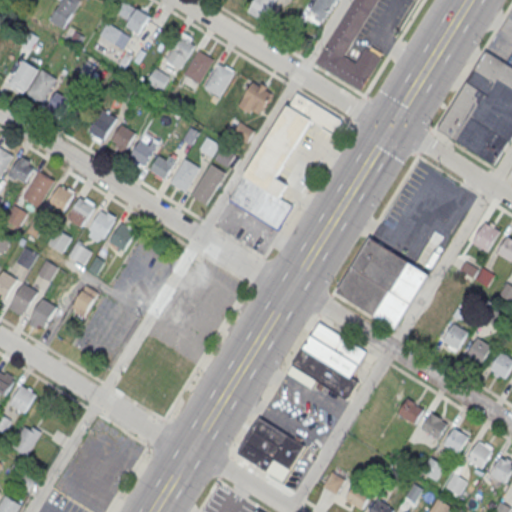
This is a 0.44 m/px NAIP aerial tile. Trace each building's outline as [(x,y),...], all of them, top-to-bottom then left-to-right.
[(61,0),(50,20),(64,28),(80,0),(61,0)] [(127,0),(117,15),(140,31),(151,17),(128,0),(127,0)] [(254,0),(248,10),(263,20),(275,0),(254,0)] [(322,24),(336,0),(315,0),(307,15),(322,24)] [(377,0),(344,55),(356,62),(365,46),(366,47),(382,56),(360,89),(316,62),(353,0),(377,0)] [(101,34),(114,42),(122,30),(108,22),(101,34)] [(30,31),(22,44),(30,49),(38,36),(30,31)] [(76,31),(72,37),(80,43),(84,36),(76,31)] [(165,59),(180,35),(195,45),(180,68),(165,59)] [(0,66),(11,60),(0,41),(0,66)] [(184,73),(199,49),(214,59),(199,82),(184,73)] [(437,128),(486,50),(511,66),(511,134),(493,163),(437,128)] [(9,83),(24,59),(39,69),(25,92),(9,83)] [(87,61),(79,74),(89,80),(97,67),(87,61)] [(205,87),(220,63),(235,72),(220,96),(205,87)] [(147,82),(161,91),(170,76),(156,67),(147,82)] [(28,92),(42,69),(57,78),(43,101),(28,92)] [(238,104),(253,81),(272,92),(259,113),(252,109),(250,112),(238,104)] [(75,100),(57,90),(47,109),(65,119),(75,100)] [(230,198),(297,92),(341,119),(342,124),(336,134),(312,119),(275,177),(287,184),(279,197),(292,205),(278,228),(230,198)] [(89,129),(102,109),(117,118),(104,138),(89,129)] [(233,134),(247,143),(255,130),(241,121),(233,134)] [(110,143),(125,152),(136,133),(122,123),(110,143)] [(192,144),(200,131),(191,126),(183,139),(192,144)] [(158,144),(143,135),(131,155),(145,164),(158,144)] [(220,144),(208,136),(200,148),(212,156),(220,144)] [(215,158),(228,167),(236,154),(224,145),(215,158)] [(0,146),(14,155),(0,176),(0,146)] [(150,168),(159,154),(167,159),(170,154),(177,158),(165,178),(163,177),(161,180),(155,175),(157,172),(150,168)] [(35,164),(19,156),(9,177),(24,185),(35,164)] [(171,181),(185,157),(200,167),(186,191),(171,181)] [(192,194),(211,162),(226,172),(207,204),(192,194)] [(24,196),(40,171),(54,180),(38,205),(24,196)] [(49,202),(60,184),(75,193),(64,211),(49,202)] [(68,217),(80,197),(95,206),(83,227),(68,217)] [(27,212),(18,227),(5,219),(14,204),(27,212)] [(89,228),(102,208),(117,217),(104,237),(89,228)] [(109,242),(122,221),(137,231),(124,251),(109,242)] [(486,222),(473,242),(487,251),(500,231),(486,222)] [(70,236),(62,250),(49,243),(58,228),(70,236)] [(0,230),(12,237),(3,252),(0,250),(0,230)] [(511,261),(498,252),(508,235),(511,237),(511,261)] [(339,292),(372,237),(431,275),(398,329),(339,292)] [(90,248),(82,263),(69,255),(77,241),(90,248)] [(38,254),(29,268),(16,261),(25,246),(38,254)] [(59,266),(50,281),(37,273),(46,258),(59,266)] [(0,302),(0,275),(3,270),(18,279),(3,304),(0,302)] [(417,323),(444,279),(462,290),(435,335),(417,323)] [(511,300),(499,293),(507,281),(511,284),(511,300)] [(8,307),(24,282),(38,291),(23,316),(8,307)] [(98,291),(85,284),(72,309),(85,316),(98,291)] [(27,322),(42,297),(57,306),(44,327),(39,323),(36,328),(27,322)] [(498,328),(506,314),(486,303),(478,317),(498,328)] [(292,364),(320,322),(366,351),(351,376),(359,381),(347,400),(292,364)] [(454,323),(444,339),(458,349),(469,332),(454,323)] [(478,336),(467,353),(482,363),(493,346),(478,336)] [(511,358),(501,351),(490,368),(505,378),(511,367),(511,358)] [(0,391),(5,394),(16,378),(1,369),(0,371),(0,391)] [(9,404),(21,383),(37,393),(24,413),(9,404)] [(399,413),(408,398),(425,409),(416,423),(399,413)] [(0,429),(4,432),(12,420),(0,412),(0,429)] [(421,428),(430,413),(447,424),(438,438),(421,428)] [(260,416),(237,452),(260,468),(268,455),(274,459),(290,435),(260,416)] [(28,455),(41,431),(25,422),(12,446),(28,455)] [(462,451),(470,433),(454,425),(446,443),(462,451)] [(468,459),(483,467),(494,447),(479,439),(468,459)] [(506,483),(511,470),(511,460),(501,455),(490,475),(506,483)] [(36,478),(24,470),(16,482),(28,490),(36,478)] [(336,494),(346,478),(332,470),(323,486),(336,494)] [(364,509),(370,493),(351,486),(345,502),(364,509)] [(17,511),(22,504),(6,494),(0,503),(0,511),(17,511)] [(392,511),(395,509),(379,499),(370,511),(392,511)]
